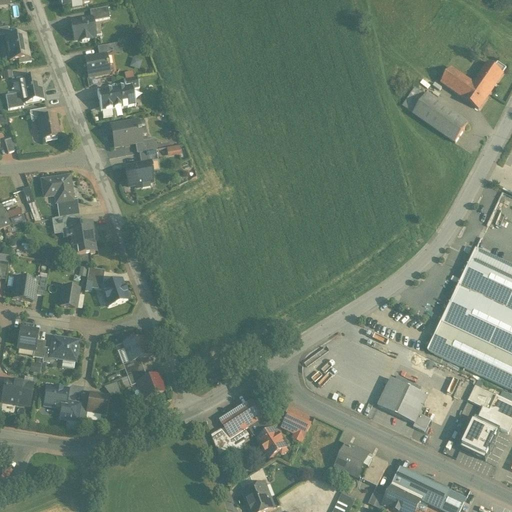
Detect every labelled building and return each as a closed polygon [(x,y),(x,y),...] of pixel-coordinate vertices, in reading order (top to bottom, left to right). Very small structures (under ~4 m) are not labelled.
[(90,0),(59,0),(61,8),(70,6),(71,9),(82,7),(81,4),(91,2),(90,0)] [(107,8),(89,11),(91,20),(92,23),(109,19),(107,8)] [(91,20),(80,22),(78,25),(71,26),(74,41),(79,40),(79,41),(81,43),(88,42),(90,39),(90,38),(94,37),(92,23),(91,20)] [(25,36),(5,39),(10,62),(29,59),(25,36)] [(476,39),(469,51),(475,54),(482,43),(476,39)] [(119,44),(97,48),(98,55),(120,51),(120,53),(121,53),(119,44)] [(471,55),(464,50),(455,63),(454,65),(464,72),(468,66),(465,64),(471,55)] [(105,56),(84,60),(88,79),(109,75),(105,56)] [(493,69),(487,64),(473,84),(488,95),(506,69),(497,63),(493,69)] [(25,69),(10,72),(11,79),(26,76),(25,69)] [(473,84),(451,69),(440,84),(478,110),(488,95),(473,84)] [(39,77),(19,81),(21,94),(23,105),(24,105),(24,104),(32,103),(44,101),(39,77)] [(137,79),(123,81),(124,88),(131,87),(132,90),(139,89),(137,79)] [(124,88),(110,91),(114,111),(121,109),(121,110),(128,108),(134,107),(135,107),(132,90),(131,87),(124,88)] [(468,125),(415,89),(402,107),(455,143),(468,125)] [(110,91),(97,93),(96,93),(100,114),(101,113),(114,111),(110,91)] [(21,94),(5,97),(8,111),(23,108),(23,105),(21,94)] [(45,109),(29,112),(31,122),(38,121),(38,120),(47,118),(45,109)] [(47,118),(38,120),(38,121),(41,141),(59,138),(55,117),(47,118)] [(138,122),(111,127),(115,148),(135,144),(142,143),(141,142),(140,134),(140,132),(139,132),(138,122)] [(11,139),(4,142),(7,154),(15,152),(11,139)] [(154,140),(141,142),(142,143),(135,144),(137,154),(155,151),(156,151),(154,140)] [(178,147),(165,148),(166,157),(179,156),(178,147)] [(155,151),(137,154),(137,155),(138,154),(140,164),(150,162),(150,163),(157,161),(155,151)] [(141,166),(125,169),(128,188),(141,185),(142,189),(150,187),(149,184),(152,184),(150,174),(152,174),(150,163),(150,162),(140,164),(141,166)] [(69,178),(42,182),(44,198),(55,197),(56,204),(72,202),(69,178)] [(34,204),(29,188),(22,191),(27,206),(34,204)] [(9,227),(2,207),(0,208),(0,221),(3,229),(9,227)] [(78,209),(65,210),(66,218),(79,216),(78,209)] [(65,210),(57,212),(58,219),(66,218),(65,210)] [(90,224),(80,225),(79,216),(66,218),(58,219),(54,220),(56,232),(68,230),(72,256),(67,257),(95,253),(90,224)] [(511,391),(511,267),(476,251),(427,352),(511,391)] [(8,264),(0,262),(0,280),(5,281),(8,264)] [(104,272),(88,269),(86,283),(91,284),(91,290),(102,291),(101,288),(104,272)] [(46,280),(35,278),(35,283),(33,296),(43,298),(46,280)] [(35,283),(15,280),(12,300),(32,303),(33,296),(35,283)] [(122,288),(120,281),(101,288),(102,291),(108,308),(127,301),(125,295),(126,295),(123,288),(122,288)] [(79,291),(63,288),(60,307),(76,310),(79,291)] [(37,332),(20,329),(17,349),(33,352),(34,352),(36,341),(37,332)] [(78,343),(53,339),(51,350),(50,359),(75,363),(78,343)] [(138,342),(137,339),(123,344),(130,363),(139,360),(150,356),(144,340),(138,342)] [(45,342),(36,341),(34,352),(33,352),(32,359),(42,360),(44,349),(45,342)] [(51,350),(44,349),(42,360),(42,364),(49,365),(50,359),(51,350)] [(139,360),(130,363),(122,366),(127,378),(143,371),(139,360)] [(143,371),(127,378),(130,387),(137,385),(137,384),(147,380),(143,371)] [(147,380),(137,384),(137,385),(143,401),(164,393),(158,376),(147,380)] [(428,398),(391,380),(378,408),(415,426),(419,416),(428,398)] [(32,386),(5,382),(5,385),(2,400),(2,404),(29,408),(32,386)] [(115,384),(104,387),(106,396),(118,394),(115,384)] [(68,391),(46,388),(43,407),(61,410),(59,420),(68,422),(68,416),(66,416),(67,407),(65,407),(66,403),(68,391)] [(496,398),(475,388),(468,402),(483,409),(490,412),(496,398)] [(108,398),(89,395),(88,407),(87,412),(105,415),(108,398)] [(483,409),(477,421),(500,431),(508,435),(511,426),(511,405),(496,398),(490,412),(483,409)] [(254,400),(220,422),(224,430),(211,438),(223,467),(242,456),(243,450),(240,446),(244,443),(245,438),(248,437),(244,431),(255,424),(258,429),(258,432),(260,435),(263,437),(268,434),(269,430),(271,429),(270,427),(271,426),(267,420),(265,420),(264,418),(265,418),(254,400)] [(81,406),(66,403),(65,407),(67,407),(66,416),(68,416),(68,422),(78,423),(81,406)] [(88,407),(81,406),(78,423),(85,424),(87,412),(88,407)] [(310,425),(289,414),(282,429),(295,435),(293,439),(301,444),(310,425)] [(430,421),(419,416),(415,426),(413,429),(424,434),(430,421)] [(477,421),(475,419),(460,450),(485,462),(500,431),(477,421)] [(275,435),(270,432),(268,434),(263,437),(257,440),(270,459),(279,453),(281,456),(282,456),(287,453),(287,452),(281,442),(282,442),(278,436),(278,437),(276,435),(275,435)] [(367,455),(346,445),(335,469),(356,479),(362,466),(367,455)] [(374,458),(367,455),(362,466),(368,469),(374,458)] [(374,458),(368,469),(362,466),(356,479),(376,488),(387,465),(374,458)] [(461,511),(466,501),(400,469),(391,488),(391,489),(421,503),(440,511),(461,511)] [(263,471),(250,479),(254,489),(263,485),(264,486),(268,484),(263,471)] [(254,489),(243,493),(244,495),(243,497),(245,502),(247,503),(250,511),(267,511),(273,510),(264,486),(263,485),(254,489)] [(421,503),(391,489),(386,499),(383,506),(385,507),(396,511),(414,511),(415,511),(417,510),(421,503)] [(386,499),(379,495),(374,508),(382,511),(385,507),(383,506),(386,499)] [(339,501),(333,511),(344,511),(348,505),(339,501)]
